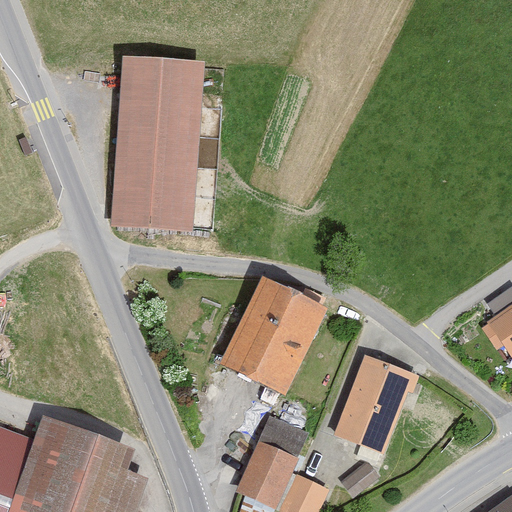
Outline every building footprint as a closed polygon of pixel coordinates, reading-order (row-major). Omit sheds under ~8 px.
[(201,63),(124,57),(111,223),(188,229),(201,63)] [(328,307),(262,276),(220,364),(286,396),(328,307)] [(501,317),(481,331),(496,354),(503,350),(511,363),(511,289),(492,303),(501,317)] [(419,375),(365,355),(334,435),(385,454),(409,392),(412,393),(419,375)] [(138,448),(42,412),(32,437),(0,424),(0,511),(137,511),(150,478),(129,470),(138,448)] [(310,432),(269,415),(235,492),(278,511),(318,511),(328,490),(291,474),(310,432)] [(367,461),(341,481),(354,498),(380,477),(367,461)] [(511,511),(511,503),(499,511),(511,511)]
